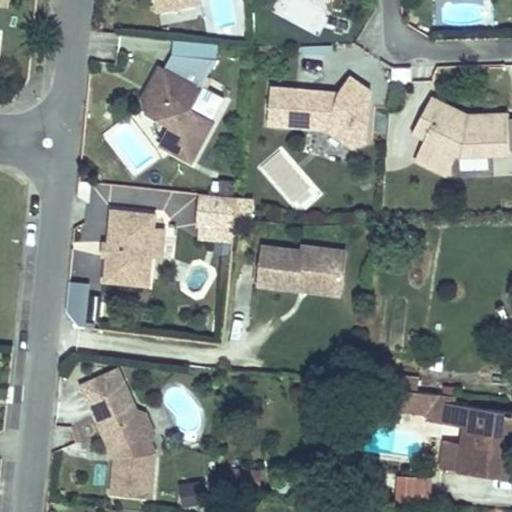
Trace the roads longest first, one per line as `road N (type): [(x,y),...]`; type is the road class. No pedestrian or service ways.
road 1 (residential): [(27,511),(61,139)]
road 2 (residential): [(390,0),(392,27),(432,50),(511,48)]
road 3 (residential): [(61,139),(76,0)]
